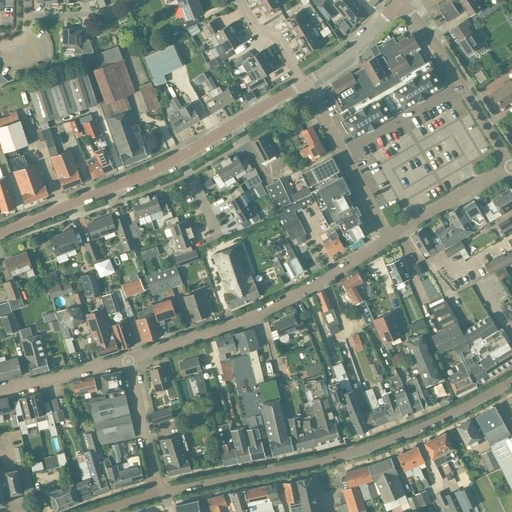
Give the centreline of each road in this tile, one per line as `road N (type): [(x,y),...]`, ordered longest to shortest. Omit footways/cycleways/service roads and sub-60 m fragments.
road 1 (residential): [(164,493),(346,457),(438,423),(511,382)]
road 2 (residential): [(389,238),(228,329),(129,358)]
road 3 (tertiary): [(0,231),(180,156)]
road 4 (tertiary): [(180,156),(303,81)]
road 5 (residential): [(164,493),(129,358)]
road 6 (residential): [(508,166),(389,238)]
road 7 (residential): [(342,150),(458,83)]
road 8 (residential): [(129,358),(0,388)]
road 9 (tertiary): [(303,81),(353,51),(401,2)]
